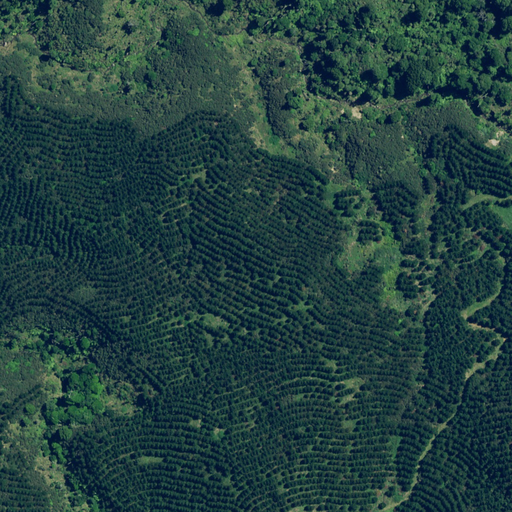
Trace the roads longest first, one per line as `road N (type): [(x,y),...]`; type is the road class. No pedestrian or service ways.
road 1 (track): [(383,511),(412,502),(425,449),(463,413),(467,372),(506,355),(511,337),(465,317),(511,287)]
road 2 (track): [(511,276),(472,209),(481,198),(511,200)]
